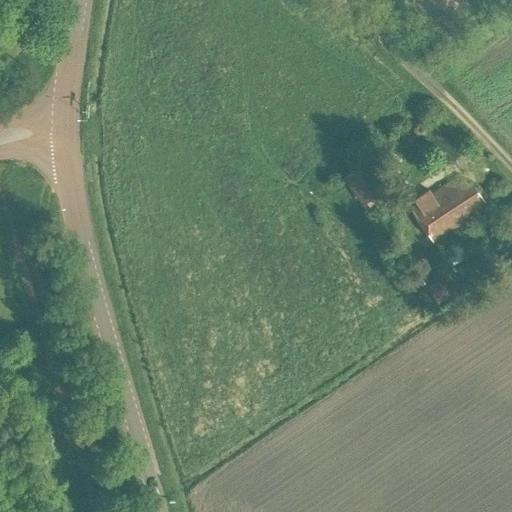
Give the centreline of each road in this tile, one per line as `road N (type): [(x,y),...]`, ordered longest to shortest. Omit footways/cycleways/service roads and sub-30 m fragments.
road 1 (secondary): [(159,511),(83,243),(64,120)]
road 2 (secondary): [(64,120),(77,0)]
